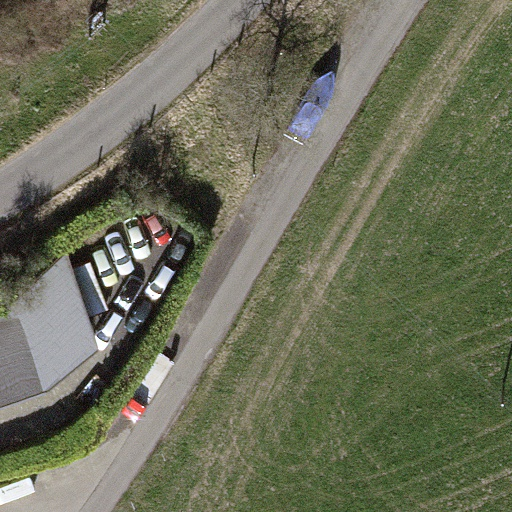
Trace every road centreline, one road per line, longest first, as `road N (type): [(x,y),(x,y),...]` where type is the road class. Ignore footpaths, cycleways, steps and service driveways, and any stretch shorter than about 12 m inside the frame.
road 1 (residential): [(406,0),(98,500),(0,504)]
road 2 (tertiary): [(238,0),(165,78),(0,195)]
